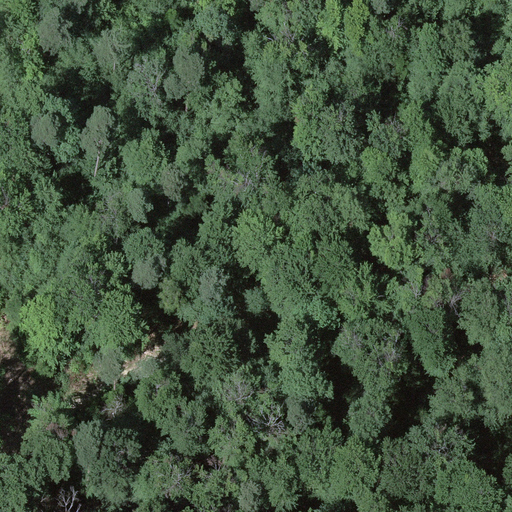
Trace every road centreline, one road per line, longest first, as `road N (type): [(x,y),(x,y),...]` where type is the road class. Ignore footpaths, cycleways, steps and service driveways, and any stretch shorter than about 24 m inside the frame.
road 1 (track): [(511,170),(0,456)]
road 2 (track): [(137,376),(511,288)]
